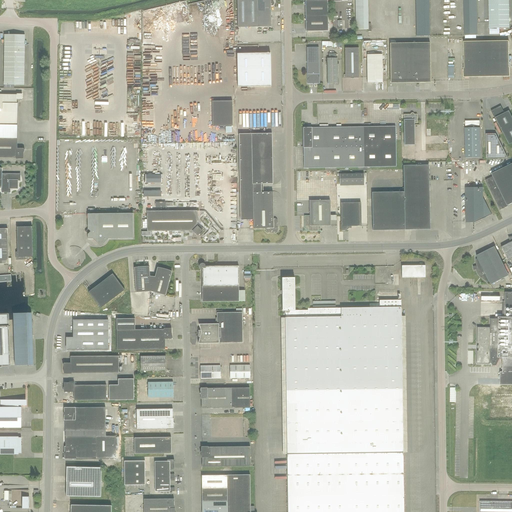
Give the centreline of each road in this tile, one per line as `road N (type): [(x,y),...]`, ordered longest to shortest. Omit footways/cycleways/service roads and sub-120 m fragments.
road 1 (unclassified): [(189,511),(185,248)]
road 2 (unclassified): [(444,486),(447,245)]
road 3 (unclassified): [(51,210),(53,32),(44,23),(0,19)]
road 4 (unclassified): [(289,98),(511,89)]
road 5 (unknown): [(81,39),(116,40),(124,61),(119,113),(97,120),(77,104),(81,55)]
road 6 (unclassified): [(291,248),(447,245)]
road 7 (unclassified): [(291,248),(289,98)]
road 8 (unknown): [(392,247),(392,262),(263,262)]
road 9 (unclassified): [(47,511),(49,377)]
